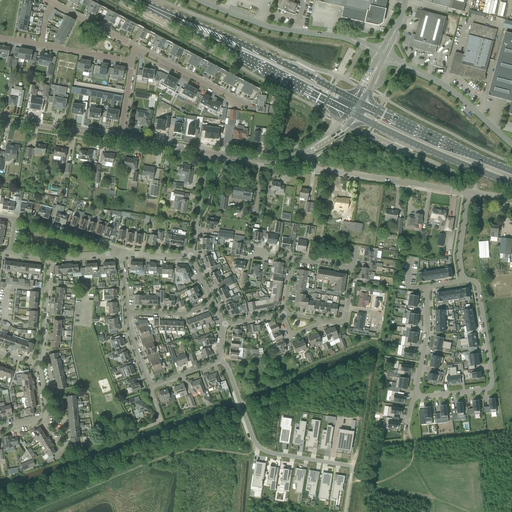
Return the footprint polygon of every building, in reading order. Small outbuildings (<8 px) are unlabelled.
[(278,0),(276,6),(293,13),(297,4),(293,3),(293,0),(278,0)] [(319,0),(319,2),(343,7),(341,17),(341,18),(371,24),(371,23),(376,24),(376,23),(377,23),(378,23),(379,23),(379,22),(380,22),(380,21),(379,21),(380,20),(381,20),(381,21),(382,16),(383,16),(386,0),(319,0)] [(422,0),(422,1),(463,12),(466,0),(422,0)] [(486,0),(485,7),(501,11),(503,0),(486,0)] [(90,13),(95,3),(90,1),(89,3),(85,10),(86,11),(86,10),(90,13)] [(100,6),(95,3),(90,13),(95,15),(96,15),(95,15),(99,8),(100,6)] [(427,49),(426,52),(430,53),(431,51),(434,52),(436,46),(438,47),(446,17),(417,9),(415,18),(419,19),(415,37),(412,36),(410,45),(424,49),(424,48),(427,49)] [(108,22),(113,12),(108,10),(107,12),(103,20),(104,20),(108,22)] [(118,15),(113,12),(108,22),(113,25),(113,24),(117,17),(118,15)] [(74,20),(64,15),(62,20),(63,20),(72,25),(74,20)] [(126,31),(131,22),(126,19),(125,21),(121,29),(126,31)] [(72,25),(63,20),(61,25),(70,29),(72,25)] [(134,26),(136,24),(131,22),(126,31),(131,34),(131,33),(134,26)] [(450,72),(483,81),(497,30),(472,23),(464,55),(455,53),(450,72)] [(70,29),(61,25),(58,29),(59,30),(67,34),(70,29)] [(147,33),(148,31),(143,28),(142,30),(139,38),(138,37),(138,38),(144,41),(144,40),(147,33)] [(67,34),(59,30),(57,34),(65,38),(67,34)] [(511,33),(505,32),(488,96),(511,102),(508,114),(511,114),(511,33)] [(62,43),(65,38),(57,34),(54,39),(55,40),(53,43),(59,44),(60,42),(62,43)] [(156,47),(161,38),(156,35),(155,37),(151,45),(152,45),(156,47)] [(165,42),(166,40),(161,38),(156,47),(161,50),(162,50),(161,49),(165,42)] [(173,47),(169,54),(170,55),(170,54),(174,57),(179,47),(170,42),(169,45),(173,47)] [(0,54),(9,56),(10,47),(5,46),(2,45),(2,46),(0,45),(0,54)] [(179,47),(174,57),(179,59),(183,52),(187,54),(188,52),(179,47)] [(26,51),(19,49),(18,60),(24,61),(26,51)] [(24,61),(31,62),(32,52),(26,51),(24,61)] [(188,52),(187,54),(191,56),(187,64),(192,66),(197,56),(188,52)] [(40,53),(39,61),(50,63),(52,55),(47,54),(45,54),(40,53)] [(197,56),(192,66),(197,69),(197,68),(201,61),(205,63),(206,61),(197,56)] [(84,69),(85,60),(80,59),(79,62),(77,62),(76,68),(83,69),(84,69)] [(92,74),(93,65),(90,64),(90,61),(85,60),(84,69),(83,69),(83,72),(92,74)] [(205,73),(209,76),(214,66),(206,62),(204,65),(206,66),(208,67),(204,74),(205,74),(205,73)] [(95,73),(105,75),(104,79),(108,79),(109,75),(110,68),(107,67),(107,65),(101,63),(100,67),(98,66),(96,66),(95,73)] [(223,71),(214,66),(209,76),(214,78),(215,78),(214,78),(217,72),(219,73),(222,74),(223,71)] [(137,75),(136,81),(141,82),(142,78),(148,79),(149,70),(149,69),(143,68),(143,71),(142,76),(137,75)] [(227,85),(232,76),(223,71),(222,74),(224,75),(224,76),(225,77),(222,83),(223,83),(227,85)] [(162,79),(159,84),(167,89),(173,78),(168,75),(165,80),(162,79)] [(241,80),(232,76),(227,85),(232,88),(232,87),(235,82),(237,83),(237,82),(239,83),(241,80)] [(173,78),(167,89),(175,93),(178,87),(175,86),(178,80),(173,78)] [(245,94),(250,85),(241,80),(239,83),(242,85),(241,85),(243,86),(240,92),(245,94)] [(181,88),(178,94),(186,99),(192,88),(186,85),(184,90),(181,88)] [(258,89),(250,85),(245,94),(250,97),(253,91),(254,92),(255,91),(257,92),(258,89)] [(66,103),(67,96),(63,95),(64,94),(65,94),(65,91),(66,88),(59,87),(58,91),(58,92),(59,93),(59,94),(55,93),(52,107),(55,107),(54,109),(61,111),(61,109),(64,110),(65,106),(68,107),(69,104),(66,103)] [(192,88),(186,99),(194,103),(197,97),(194,96),(197,90),(192,88)] [(17,107),(21,107),(24,91),(11,89),(10,95),(11,96),(11,97),(9,97),(8,102),(9,102),(8,105),(15,106),(15,105),(17,106),(17,107)] [(265,105),(267,93),(259,89),(258,89),(257,92),(256,94),(259,95),(258,101),(259,101),(258,104),(265,105)] [(204,94),(198,105),(204,108),(205,106),(208,107),(208,108),(211,101),(208,100),(210,97),(204,94)] [(30,105),(29,109),(30,109),(40,110),(40,111),(41,106),(42,100),(35,99),(36,96),(32,96),(32,95),(30,105)] [(208,107),(207,108),(216,113),(219,108),(221,108),(221,104),(221,103),(215,101),(214,103),(211,101),(208,108),(208,107)] [(267,114),(268,105),(265,105),(258,104),(258,107),(257,106),(256,112),(267,114)] [(238,120),(239,111),(230,110),(228,119),(235,120),(238,120)] [(141,125),(149,126),(150,120),(151,120),(152,112),(149,111),(148,112),(136,111),(135,118),(142,119),(141,125)] [(154,125),(157,125),(156,129),(164,130),(165,127),(169,127),(171,116),(166,115),(165,120),(155,118),(154,125)] [(171,118),(170,125),(174,126),(173,133),(181,134),(182,122),(175,121),(176,119),(171,118)] [(188,125),(187,135),(194,136),(195,129),(197,130),(198,123),(193,123),(193,126),(188,125)] [(203,124),(202,131),(205,132),(204,138),(211,139),(212,128),(206,127),(206,125),(203,124)] [(212,128),(211,139),(218,140),(218,134),(222,134),(223,127),(219,127),(219,129),(212,128)] [(254,131),(252,142),(259,143),(260,135),(266,136),(267,129),(262,128),(262,132),(254,131)] [(233,139),(241,140),(241,137),(247,138),(248,131),(233,129),(232,134),(234,134),(233,139)] [(34,155),(41,156),(41,154),(45,154),(46,146),(36,144),(35,149),(34,155)] [(0,170),(2,171),(4,161),(9,162),(11,160),(11,159),(12,156),(16,157),(17,154),(16,154),(16,152),(19,153),(19,151),(20,146),(12,145),(12,146),(10,146),(11,146),(6,145),(6,150),(4,159),(0,158),(0,170)] [(60,161),(60,162),(64,163),(65,158),(66,150),(61,149),(61,148),(55,147),(53,160),(60,161)] [(27,160),(27,159),(27,158),(30,158),(31,148),(26,148),(25,159),(23,159),(22,163),(27,164),(27,160)] [(93,155),(92,155),(93,151),(88,150),(88,152),(79,151),(78,159),(79,159),(88,161),(88,163),(91,163),(93,155)] [(100,164),(105,164),(105,162),(113,163),(113,160),(114,160),(115,154),(109,153),(109,154),(101,153),(100,164)] [(131,169),(136,170),(137,164),(138,159),(133,158),(132,160),(131,159),(125,158),(124,163),(125,163),(124,166),(131,167),(131,169)] [(191,182),(192,173),(192,171),(190,170),(190,166),(186,165),(186,164),(183,164),(183,165),(182,165),(182,167),(179,167),(178,172),(177,174),(181,174),(181,173),(185,174),(184,184),(190,185),(191,182)] [(149,179),(153,180),(154,168),(150,168),(150,169),(143,168),(142,176),(149,177),(149,179)] [(267,194),(274,195),(274,191),(278,191),(277,193),(283,194),(284,186),(280,185),(281,183),(272,181),(271,188),(268,188),(267,194)] [(233,187),(232,198),(251,201),(253,190),(233,187)] [(304,200),(307,201),(309,190),(301,189),(299,198),(304,199),(304,200)] [(19,212),(25,213),(27,203),(27,202),(21,201),(23,192),(20,191),(19,197),(17,207),(20,207),(19,212)] [(173,196),(175,196),(173,207),(174,207),(173,210),(180,211),(180,213),(186,213),(188,200),(182,199),(183,197),(184,193),(174,191),(173,196)] [(14,206),(17,207),(19,197),(15,197),(13,196),(13,199),(9,199),(9,202),(8,210),(13,211),(14,206)] [(2,210),(8,210),(9,202),(3,201),(4,198),(0,198),(0,200),(0,204),(3,205),(2,210)] [(334,208),(347,210),(348,199),(344,198),(344,199),(336,198),(334,208)] [(32,209),(35,210),(37,203),(33,202),(33,204),(32,203),(31,202),(29,202),(28,202),(27,203),(25,213),(31,214),(32,209)] [(305,212),(309,213),(313,213),(314,203),(310,202),(310,203),(306,202),(305,212)] [(37,215),(43,217),(45,209),(46,206),(41,205),(37,203),(35,210),(39,211),(37,215)] [(50,214),(53,215),(55,209),(56,206),(53,205),(52,208),(46,206),(45,209),(43,217),(42,218),(48,220),(50,214)] [(54,221),(60,223),(62,215),(63,215),(63,211),(59,210),(60,207),(56,206),(55,209),(53,215),(56,216),(54,221)] [(431,214),(431,215),(432,215),(431,221),(431,222),(431,223),(432,223),(434,224),(434,223),(435,222),(435,221),(442,222),(442,219),(445,220),(446,211),(432,209),(432,212),(431,212),(431,213),(431,214)] [(62,215),(60,223),(65,225),(67,220),(70,221),(71,216),(72,212),(68,210),(64,215),(63,215),(62,215)] [(384,220),(396,222),(397,216),(398,211),(393,210),(393,211),(386,210),(384,220)] [(284,217),(283,221),(289,221),(290,218),(290,214),(282,213),(281,217),(284,217)] [(422,220),(423,215),(415,214),(415,217),(409,216),(407,226),(417,227),(418,225),(422,225),(423,220),(422,220)] [(77,223),(80,224),(81,219),(82,219),(82,217),(77,215),(76,217),(73,216),(70,226),(76,228),(77,223)] [(86,225),(88,226),(90,222),(91,220),(90,220),(91,217),(88,216),(87,219),(85,218),(85,220),(82,219),(81,219),(80,224),(78,229),(84,230),(86,225)] [(207,218),(206,225),(208,225),(208,229),(213,230),(214,226),(216,226),(217,220),(207,218)] [(445,230),(452,231),(454,219),(447,218),(446,224),(445,230)] [(98,224),(99,222),(94,221),(91,220),(90,222),(88,226),(87,231),(92,233),(94,228),(97,229),(98,224)] [(102,231),(105,232),(107,225),(108,225),(108,223),(100,221),(99,222),(98,224),(97,229),(95,234),(101,236),(102,231)] [(342,232),(348,233),(348,230),(361,232),(362,224),(350,222),(351,222),(343,221),(342,232)] [(105,232),(104,237),(109,238),(110,236),(111,236),(111,235),(112,236),(114,237),(118,223),(114,222),(113,226),(112,227),(108,225),(107,225),(105,232)] [(238,223),(237,230),(244,232),(246,225),(238,223)] [(491,232),(490,237),(497,238),(498,233),(499,226),(491,225),(490,232),(491,232)] [(124,236),(127,236),(127,233),(128,233),(128,229),(123,228),(122,230),(119,230),(117,240),(123,241),(124,236)] [(173,244),(176,245),(178,233),(178,230),(172,229),(170,232),(166,232),(165,240),(170,241),(169,244),(172,245),(173,245),(173,244)] [(252,240),(260,241),(261,237),(265,237),(266,231),(253,229),(252,232),(254,232),(252,240)] [(233,233),(218,230),(218,236),(232,239),(233,233)] [(133,238),(135,239),(136,234),(137,232),(131,231),(131,233),(128,233),(127,233),(127,236),(126,243),(132,244),(133,238)] [(158,231),(158,233),(151,232),(150,235),(148,245),(155,246),(156,241),(161,242),(163,231),(158,231)] [(135,239),(134,244),(140,245),(141,240),(144,240),(145,234),(140,233),(140,235),(136,234),(135,239)] [(176,245),(175,246),(182,247),(183,242),(186,243),(186,244),(187,236),(181,235),(181,234),(178,233),(176,245)] [(267,244),(276,245),(276,240),(277,235),(268,233),(267,244)] [(202,239),(202,245),(211,245),(213,244),(213,241),(215,241),(215,240),(215,237),(207,235),(207,239),(202,239)] [(290,245),(291,240),(287,239),(287,238),(282,237),(281,241),(282,241),(282,243),(281,248),(290,250),(290,245)] [(502,261),(509,262),(510,259),(509,259),(509,255),(510,255),(511,244),(511,240),(511,239),(501,238),(499,254),(500,254),(500,258),(502,258),(502,261)] [(231,248),(245,250),(245,249),(244,249),(245,244),(242,244),(243,241),(233,239),(232,243),(229,242),(228,247),(231,248)] [(305,247),(306,241),(298,240),(297,246),(296,246),(296,249),(297,249),(296,251),(305,252),(305,247)] [(479,242),(480,258),(489,258),(488,242),(479,242)] [(203,251),(204,254),(211,253),(211,251),(211,245),(202,245),(202,251),(203,251)] [(365,247),(363,256),(376,258),(378,249),(375,249),(365,247)] [(245,250),(231,248),(230,257),(238,258),(239,255),(243,256),(244,251),(245,251),(245,250)] [(203,257),(205,263),(214,260),(212,254),(211,253),(204,254),(204,257),(203,257)] [(368,263),(368,266),(375,267),(376,263),(373,263),(374,260),(377,261),(377,258),(376,258),(363,256),(363,262),(368,263)] [(214,260),(205,263),(207,269),(216,266),(215,264),(217,263),(215,259),(214,260)] [(4,270),(10,271),(11,261),(10,261),(10,262),(4,261),(4,265),(2,265),(1,270),(4,270)] [(111,261),(109,262),(110,275),(112,274),(117,274),(116,270),(115,270),(115,262),(111,263),(111,261)] [(136,261),(136,271),(136,274),(145,274),(145,266),(142,265),(142,263),(139,263),(139,261),(136,261)] [(234,269),(244,271),(244,267),(245,262),(235,261),(235,262),(234,262),(233,262),(233,264),(233,265),(234,265),(234,269)] [(103,267),(100,267),(101,275),(106,274),(106,275),(110,275),(109,262),(106,262),(106,263),(103,263),(103,267)] [(81,276),(92,275),(91,263),(88,263),(88,264),(85,264),(85,268),(81,268),(81,273),(81,276)] [(91,263),(92,275),(95,275),(95,276),(98,276),(98,275),(101,275),(100,267),(97,267),(97,264),(93,264),(93,263),(91,263)] [(159,274),(159,268),(156,268),(156,264),(154,264),(154,263),(148,263),(148,271),(148,272),(153,272),(153,274),(159,274)] [(35,264),(34,274),(40,275),(41,269),(42,266),(36,265),(36,264),(35,264)] [(172,278),(172,266),(166,266),(166,264),(162,264),(162,274),(168,274),(168,278),(172,278)] [(261,276),(262,271),(259,270),(260,266),(258,265),(258,264),(256,264),(256,265),(252,264),(251,269),(250,275),(256,276),(256,279),(260,280),(261,276)] [(81,273),(81,268),(78,268),(78,265),(72,265),(73,272),(72,272),(72,274),(81,273)] [(187,267),(185,267),(185,265),(176,265),(176,272),(182,272),(186,280),(192,277),(187,267)] [(214,272),(210,275),(212,280),(220,276),(220,275),(223,274),(221,270),(222,269),(220,266),(218,268),(219,270),(218,271),(214,272)] [(362,268),(361,273),(374,275),(374,273),(370,272),(370,269),(375,270),(375,267),(368,266),(367,269),(362,268)] [(270,276),(273,277),(279,277),(279,274),(282,275),(283,270),(283,269),(274,268),(273,273),(270,273),(270,276)] [(341,293),(343,293),(346,275),(335,273),(335,272),(318,270),(317,275),(316,279),(333,282),(333,283),(335,283),(333,292),(335,292),(337,292),(339,293),(341,293)] [(220,276),(212,280),(215,285),(223,282),(223,281),(223,280),(220,276)] [(271,288),(271,289),(281,291),(282,284),(272,283),(272,282),(270,282),(269,288),(271,288)] [(191,295),(192,295),(192,296),(198,292),(198,293),(199,292),(197,286),(189,290),(188,291),(186,287),(177,292),(178,295),(186,292),(188,297),(191,295)] [(225,286),(217,290),(220,296),(228,292),(226,287),(225,286)] [(360,290),(370,292),(369,295),(372,295),(373,289),(361,287),(360,290)] [(103,290),(104,300),(106,299),(111,299),(110,296),(117,296),(117,289),(109,289),(103,290)] [(166,306),(169,307),(169,297),(166,297),(166,295),(164,295),(164,291),(160,291),(160,298),(160,303),(163,303),(163,305),(166,305),(166,306)] [(407,294),(406,300),(408,301),(417,302),(418,296),(412,295),(413,292),(407,291),(407,294)] [(192,296),(192,295),(190,296),(193,302),(201,298),(198,293),(198,292),(192,296)] [(228,292),(220,296),(223,301),(227,299),(230,298),(231,297),(230,297),(228,292)] [(358,305),(359,307),(364,307),(365,307),(366,302),(368,302),(369,301),(369,299),(368,298),(366,297),(367,294),(360,293),(358,305)] [(295,303),(296,305),(305,299),(305,295),(304,295),(296,294),(295,303)] [(176,303),(179,302),(180,302),(179,301),(178,296),(175,296),(175,295),(169,295),(169,297),(169,307),(171,307),(171,306),(174,306),(174,302),(175,302),(176,303)] [(270,298),(269,299),(277,306),(279,303),(280,297),(270,296),(270,298)] [(259,298),(259,301),(260,301),(262,310),(268,309),(266,300),(264,300),(264,297),(259,298)] [(237,307),(234,302),(237,301),(235,298),(231,300),(226,302),(227,305),(225,306),(228,312),(228,311),(236,307),(237,307)] [(312,311),(314,301),(315,301),(315,299),(313,298),(313,301),(308,300),(306,308),(306,310),(312,311)] [(269,299),(266,300),(268,309),(274,308),(277,306),(269,299)] [(298,307),(306,308),(308,300),(308,299),(305,299),(296,305),(298,307)] [(324,313),(326,303),(327,303),(327,301),(325,300),(324,303),(320,302),(318,312),(321,312),(321,313),(324,313)] [(260,301),(259,301),(254,302),(255,312),(262,310),(260,301)] [(330,314),(332,304),(332,301),(327,301),(327,303),(326,303),(324,313),(326,314),(326,313),(330,314)] [(106,303),(106,307),(108,307),(109,314),(113,314),(118,314),(117,308),(116,303),(111,303),(106,303)] [(228,311),(231,317),(239,313),(236,307),(228,311)] [(496,311),(491,312),(492,317),(501,316),(500,310),(502,310),(502,307),(496,308),(496,311)] [(407,311),(406,318),(408,319),(417,320),(418,320),(419,316),(418,316),(418,315),(411,314),(412,311),(407,311)] [(204,314),(203,314),(208,328),(209,327),(208,323),(212,322),(209,312),(205,314),(205,315),(204,315),(204,314)] [(355,328),(362,330),(365,314),(357,313),(356,323),(354,322),(353,325),(355,325),(355,328)] [(201,315),(197,317),(201,326),(205,324),(206,328),(208,328),(203,314),(202,315),(203,316),(201,316),(201,315)] [(501,316),(492,317),(493,323),(498,322),(499,325),(505,324),(504,321),(502,321),(501,316)] [(192,318),(192,319),(196,332),(197,332),(198,331),(197,327),(201,326),(197,317),(194,318),(194,319),(193,319),(192,318)] [(406,318),(404,328),(407,328),(410,329),(411,325),(416,326),(417,320),(408,319),(406,318)] [(108,320),(104,320),(105,323),(108,324),(109,324),(110,331),(120,330),(119,323),(118,324),(117,319),(108,320)] [(196,332),(192,319),(191,319),(191,320),(190,320),(190,319),(186,321),(189,330),(194,328),(197,337),(198,336),(197,332),(196,332)] [(149,331),(147,326),(149,325),(147,320),(139,320),(137,321),(138,325),(136,326),(137,331),(139,331),(140,334),(149,331)] [(279,330),(277,324),(276,325),(274,320),(267,323),(269,328),(268,328),(267,330),(269,334),(271,333),(272,333),(278,330),(279,330)] [(499,328),(494,329),(494,334),(504,333),(503,328),(505,327),(505,324),(499,325),(499,328)] [(232,338),(243,339),(243,332),(241,332),(241,326),(235,328),(235,329),(234,329),(234,332),(232,332),(232,338)] [(334,341),(338,339),(339,338),(334,327),(331,328),(329,328),(333,339),(334,341)] [(328,341),(333,339),(329,328),(326,329),(327,330),(324,332),(326,336),(328,341)] [(271,333),(275,341),(281,338),(283,338),(280,333),(279,333),(278,330),(272,333),(271,333)] [(140,338),(141,343),(153,339),(152,335),(150,336),(149,331),(140,334),(141,337),(140,338)] [(473,331),(467,332),(468,338),(459,339),(460,343),(476,340),(475,334),(473,334),(473,331)] [(211,338),(213,338),(211,333),(200,337),(197,339),(198,342),(199,341),(200,343),(204,342),(206,347),(213,344),(211,338)] [(504,333),(494,334),(495,340),(501,339),(501,342),(507,341),(507,338),(505,338),(504,333)] [(312,335),(316,344),(317,347),(321,346),(320,345),(322,345),(325,351),(328,350),(325,343),(323,338),(320,339),(318,334),(315,335),(315,334),(312,335)] [(11,338),(12,337),(6,335),(3,343),(9,345),(11,338)] [(313,345),(316,344),(312,335),(310,336),(310,337),(308,338),(312,348),(314,347),(313,345)] [(112,349),(114,352),(119,350),(119,347),(125,345),(122,338),(121,339),(120,336),(111,339),(112,342),(111,344),(115,345),(116,347),(112,349)] [(434,343),(451,346),(452,343),(443,341),(444,338),(436,336),(434,343)] [(417,338),(408,337),(405,337),(404,346),(408,347),(410,347),(410,343),(416,344),(417,338)] [(16,340),(11,338),(9,345),(8,346),(14,348),(16,340)] [(231,347),(232,347),(239,348),(240,342),(243,342),(243,339),(232,338),(232,341),(231,341),(231,347)] [(281,338),(275,341),(278,348),(275,350),(277,355),(287,351),(285,348),(284,347),(286,346),(284,341),(283,341),(281,338)] [(145,347),(146,350),(154,347),(153,342),(154,342),(153,339),(141,343),(143,348),(145,347)] [(19,350),(22,342),(16,340),(14,348),(19,350)] [(291,344),(293,348),(296,353),(307,349),(305,344),(303,340),(297,342),(297,341),(291,344)] [(476,340),(460,343),(461,347),(467,345),(468,349),(478,347),(476,340)] [(25,352),(27,344),(22,342),(19,350),(25,352)] [(31,353),(34,344),(28,342),(27,344),(25,352),(29,353),(29,352),(31,353)] [(174,342),(166,345),(169,352),(171,358),(175,357),(175,356),(172,348),(176,347),(174,342)] [(433,350),(441,351),(442,348),(450,350),(451,346),(434,343),(433,350)] [(146,354),(147,359),(159,355),(158,352),(159,350),(157,346),(154,347),(146,350),(147,353),(146,354)] [(408,347),(404,346),(402,346),(401,355),(406,356),(405,357),(411,358),(411,357),(413,357),(414,351),(408,350),(408,347)] [(200,354),(202,358),(212,355),(209,347),(197,351),(198,355),(200,354)] [(242,357),(243,348),(239,348),(232,347),(231,350),(230,350),(230,356),(236,356),(235,359),(237,360),(238,357),(242,357)] [(119,350),(114,352),(111,353),(113,359),(116,358),(118,363),(121,362),(130,359),(127,351),(121,353),(119,350)] [(305,354),(307,359),(310,364),(314,362),(310,352),(305,354)] [(504,354),(497,356),(499,366),(506,365),(505,359),(508,358),(508,353),(503,353),(504,354)] [(178,358),(175,359),(177,362),(178,367),(181,366),(181,364),(187,362),(186,357),(185,354),(177,356),(178,358)] [(151,363),(152,367),(163,363),(161,358),(160,358),(159,355),(147,359),(149,364),(151,363)] [(442,363),(443,358),(432,355),(431,361),(440,363),(442,363)] [(52,365),(52,366),(61,364),(60,361),(65,359),(65,357),(52,360),(53,365),(52,365)] [(470,361),(471,366),(468,366),(469,370),(475,369),(474,366),(480,365),(479,359),(470,361)] [(119,366),(120,371),(121,371),(124,377),(132,375),(131,374),(135,373),(133,368),(132,368),(132,367),(132,366),(132,365),(127,367),(126,363),(119,366)] [(163,363),(152,367),(153,370),(151,370),(153,376),(165,372),(164,368),(166,368),(164,363),(163,363)] [(398,364),(397,374),(404,375),(404,371),(410,372),(411,366),(409,366),(409,364),(404,363),(404,365),(398,364)] [(456,366),(452,367),(454,383),(461,382),(461,380),(464,380),(463,374),(460,374),(460,373),(457,373),(456,366)] [(3,376),(7,377),(9,370),(4,368),(0,377),(3,378),(3,376)] [(55,377),(55,378),(64,376),(67,375),(66,372),(68,371),(67,369),(55,372),(56,377),(55,377)] [(32,379),(32,375),(30,375),(30,373),(26,374),(26,371),(22,371),(23,378),(21,378),(21,381),(23,380),(32,379)] [(428,373),(427,379),(428,379),(428,380),(431,381),(431,380),(439,381),(440,375),(444,376),(445,373),(443,373),(435,371),(435,374),(428,373)] [(208,389),(212,387),(211,385),(215,384),(217,390),(222,389),(216,373),(208,376),(207,374),(203,376),(208,389)] [(126,382),(129,388),(131,388),(132,392),(140,389),(138,384),(136,384),(135,382),(136,382),(135,379),(126,382)] [(196,393),(195,391),(199,390),(201,396),(206,395),(202,384),(200,379),(192,382),(192,380),(187,382),(189,386),(192,395),(196,393)] [(70,381),(57,384),(58,388),(57,389),(57,390),(62,389),(66,388),(66,384),(70,383),(70,381)] [(174,392),(175,396),(176,398),(180,397),(180,395),(186,393),(183,383),(181,384),(181,385),(174,387),(175,391),(174,392)] [(159,395),(158,395),(160,400),(165,398),(165,399),(168,398),(168,399),(170,398),(171,402),(175,401),(172,392),(169,394),(167,390),(165,391),(165,390),(158,392),(159,395)] [(389,401),(402,403),(403,397),(397,396),(398,392),(393,391),(391,391),(389,401)] [(187,396),(191,408),(195,407),(191,395),(187,396)] [(203,398),(206,406),(212,404),(210,396),(203,398)] [(504,402),(500,402),(501,415),(505,415),(505,408),(511,408),(511,402),(511,397),(504,397),(504,402)] [(137,409),(138,413),(144,411),(144,412),(148,411),(146,405),(145,405),(143,400),(135,402),(133,398),(129,400),(126,400),(128,405),(130,404),(134,403),(136,409),(137,409)] [(496,412),(496,406),(497,406),(496,401),(495,401),(495,398),(489,399),(489,407),(484,407),(484,413),(496,412)] [(480,414),(480,408),(481,408),(480,403),(479,403),(479,400),(472,401),(473,409),(468,409),(468,415),(480,414)] [(457,409),(451,410),(452,420),(459,419),(458,416),(464,415),(463,410),(465,410),(464,404),(463,405),(463,402),(456,403),(457,409)] [(448,419),(447,413),(449,413),(448,407),(447,407),(446,405),(440,406),(441,413),(435,414),(436,420),(448,419)] [(401,415),(401,409),(388,407),(387,416),(394,417),(394,414),(401,415)] [(425,414),(419,414),(420,425),(426,424),(426,421),(432,420),(431,415),(432,414),(432,409),(431,409),(430,407),(424,408),(425,414)] [(27,409),(24,409),(21,410),(22,414),(24,414),(24,415),(24,418),(30,417),(33,417),(33,414),(34,414),(33,412),(34,412),(34,408),(33,408),(27,409)] [(397,429),(398,423),(391,422),(392,418),(386,417),(384,427),(390,428),(390,429),(395,430),(395,429),(397,429)] [(291,426),(292,420),(284,419),(280,441),(288,443),(290,426),(291,426)] [(308,442),(307,446),(313,447),(314,443),(317,443),(320,421),(315,420),(312,420),(311,425),(314,425),(313,433),(309,433),(309,432),(308,438),(307,442),(308,442)] [(340,430),(337,448),(350,450),(352,440),(355,421),(352,420),(350,432),(340,430)] [(300,440),(303,440),(306,423),(304,423),(301,422),(300,424),(299,431),(296,430),(295,432),(294,435),(295,435),(294,441),(294,444),(297,444),(300,445),(300,440)] [(322,440),(321,448),(327,449),(327,444),(330,444),(333,427),(328,426),(326,435),(323,434),(323,436),(322,436),(322,440)] [(33,436),(35,438),(43,433),(40,428),(36,430),(34,428),(29,431),(31,434),(31,433),(33,436)] [(39,443),(40,442),(39,442),(46,438),(43,433),(35,438),(36,440),(37,440),(39,443)] [(2,443),(3,449),(4,452),(10,451),(9,448),(13,447),(12,446),(18,445),(18,442),(17,437),(11,438),(11,436),(3,437),(5,443),(2,443)] [(41,444),(43,446),(51,442),(48,437),(46,438),(39,442),(40,442),(41,444)] [(72,438),(70,438),(71,443),(69,443),(69,445),(78,444),(78,447),(83,446),(83,444),(82,444),(82,443),(87,442),(86,437),(72,438)] [(42,451),(43,453),(45,452),(46,452),(52,448),(54,447),(51,442),(43,446),(45,449),(42,451)] [(45,452),(43,453),(41,454),(43,456),(47,454),(49,457),(47,458),(49,461),(54,457),(52,455),(55,453),(52,448),(46,452),(45,452)] [(263,464),(256,463),(254,477),(253,485),(261,486),(261,485),(262,481),(261,481),(264,466),(264,464),(263,464)] [(267,476),(267,480),(267,482),(272,483),(271,489),(274,489),(275,489),(277,474),(274,473),(275,469),(275,468),(269,467),(269,470),(268,476),(267,476)] [(281,476),(280,479),(281,479),(281,481),(286,482),(284,489),(288,489),(291,474),(288,474),(289,469),(283,468),(282,476),(281,476)] [(298,483),(296,492),(302,493),(304,476),(301,475),(302,470),(299,470),(296,469),(296,472),(295,477),(294,481),(294,483),(298,483)] [(309,474),(308,479),(307,483),(308,483),(307,485),(311,485),(310,494),(315,495),(317,479),(315,479),(316,473),(315,472),(310,472),(309,474)] [(328,494),(328,495),(329,492),(328,492),(330,477),(331,475),(327,474),(323,474),(321,487),(319,495),(327,497),(328,494)] [(343,480),(343,477),(340,477),(340,476),(338,476),(337,481),(334,481),(331,498),(333,498),(336,498),(337,497),(338,490),(341,490),(342,488),(343,485),(342,485),(343,480)]
